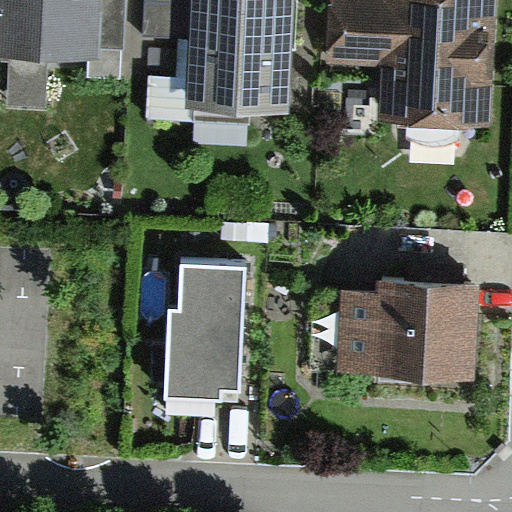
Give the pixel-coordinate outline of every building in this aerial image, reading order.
[(0,0),(0,47),(117,50),(118,0),(0,0)] [(273,98),(275,0),(139,0),(138,35),(180,36),(179,96),(273,98)] [(480,118),(483,0),(329,0),(328,57),(384,58),(382,115),(480,118)] [(252,244),(179,242),(167,390),(245,392),(252,244)] [(458,367),(460,287),(342,284),(340,365),(458,367)]
